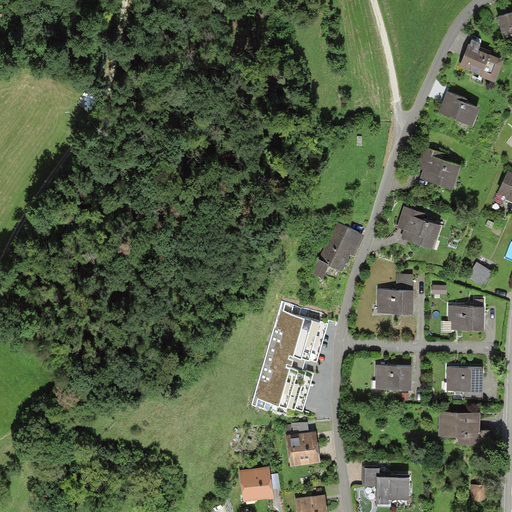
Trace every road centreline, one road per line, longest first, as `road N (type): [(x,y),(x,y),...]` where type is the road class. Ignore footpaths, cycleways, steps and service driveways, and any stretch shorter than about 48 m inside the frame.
road 1 (residential): [(347,511),(334,400),(357,267),(404,128),(457,22),(480,0)]
road 2 (track): [(0,269),(27,211),(95,109),(123,0)]
road 3 (track): [(373,0),(404,128)]
